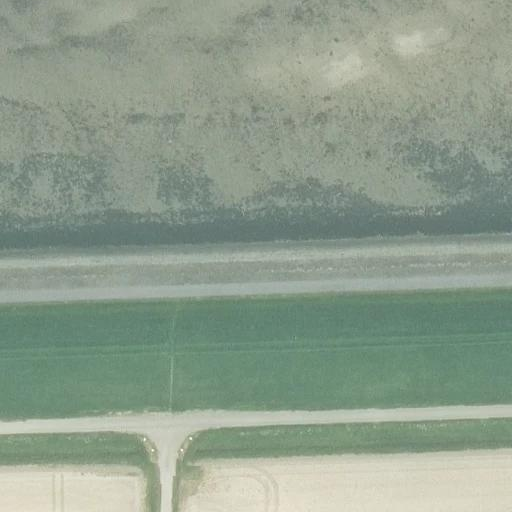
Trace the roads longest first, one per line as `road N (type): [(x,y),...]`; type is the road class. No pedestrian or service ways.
road 1 (unclassified): [(511,412),(167,426)]
road 2 (unclassified): [(0,430),(167,426)]
